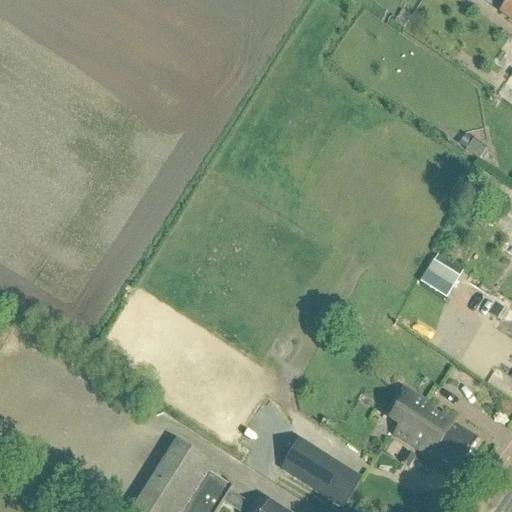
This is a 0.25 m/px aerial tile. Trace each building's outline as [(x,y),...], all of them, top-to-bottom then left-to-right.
[(511,0),(509,0),(503,9),(502,11),(500,14),(499,15),(511,23),(511,0)] [(456,243),(470,252),(481,233),(467,225),(456,243)] [(436,263),(421,287),(444,302),(460,279),(436,263)] [(449,330),(467,340),(479,319),(461,309),(449,330)] [(434,458),(435,455),(460,470),(479,439),(454,425),(456,422),(443,413),(441,416),(434,412),(436,409),(404,389),(393,407),(407,416),(396,434),(434,458)] [(336,433),(422,484),(436,461),(350,409),(336,433)] [(238,511),(281,511),(270,505),(257,508),(256,509),(231,494),(235,489),(217,477),(221,471),(178,444),(135,511),(219,511),(225,504),(238,511)] [(299,444),(282,471),(343,509),(360,482),(299,444)]
